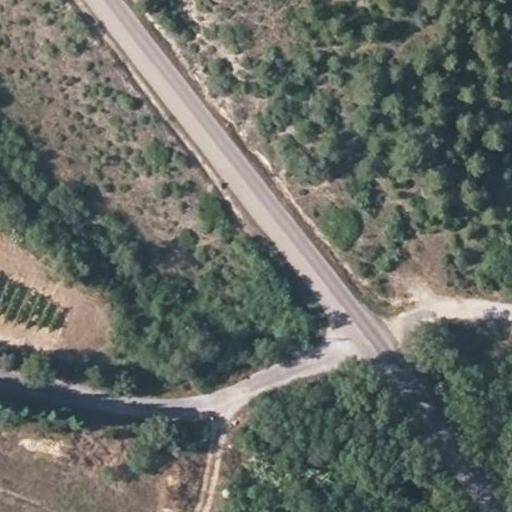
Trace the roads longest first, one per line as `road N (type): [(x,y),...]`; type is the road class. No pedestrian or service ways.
road 1 (secondary): [(359,330),(104,0)]
road 2 (unclassified): [(359,330),(209,401),(109,403),(0,381)]
road 3 (secondary): [(500,511),(359,330)]
road 4 (track): [(359,330),(412,307),(511,312)]
